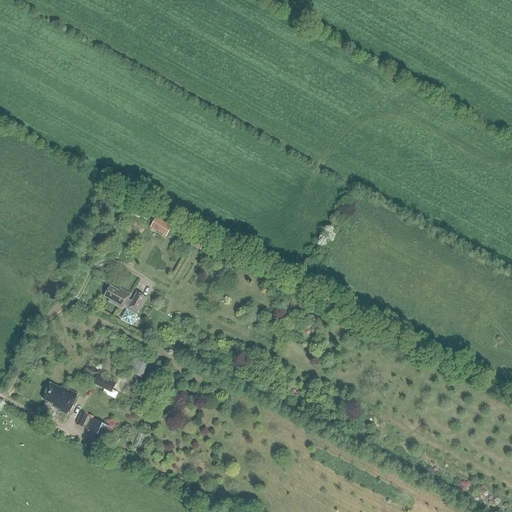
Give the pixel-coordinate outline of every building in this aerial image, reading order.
[(166,236),(171,226),(154,217),(149,226),(166,236)] [(204,242),(195,237),(191,245),(200,250),(204,242)] [(126,311),(121,320),(131,326),(136,316),(135,315),(136,313),(138,314),(146,299),(137,293),(132,302),(128,300),(130,295),(120,289),(119,291),(110,286),(104,296),(109,300),(108,302),(122,310),(122,308),(126,311)] [(144,377),(150,364),(133,356),(127,369),(144,377)] [(98,375),(93,384),(104,389),(102,393),(114,399),(118,392),(113,390),(116,384),(98,375)] [(50,384),(42,399),(46,401),(42,407),(49,411),(51,407),(68,415),(78,395),(61,387),(60,389),(50,384)] [(88,416),(82,413),(76,424),(82,427),(88,416)] [(105,439),(111,428),(93,418),(87,430),(105,439)]
